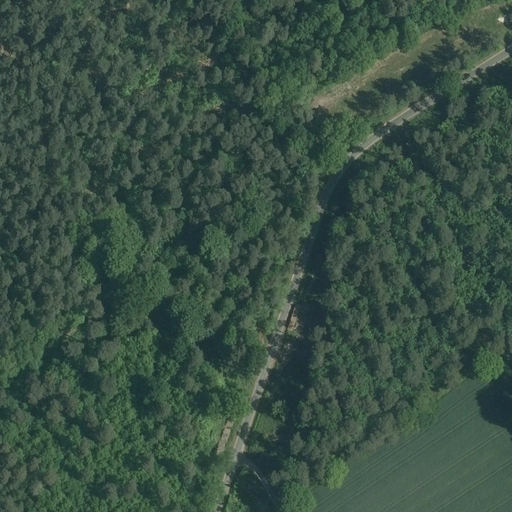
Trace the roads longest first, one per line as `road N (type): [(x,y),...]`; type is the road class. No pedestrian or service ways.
road 1 (unclassified): [(511,49),(331,168),(219,511)]
road 2 (track): [(122,294),(74,242),(0,119)]
